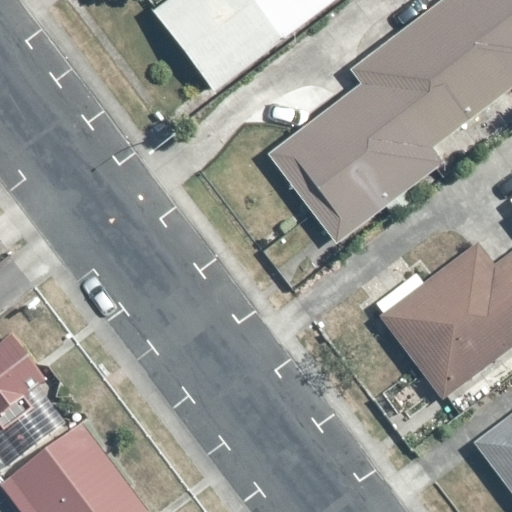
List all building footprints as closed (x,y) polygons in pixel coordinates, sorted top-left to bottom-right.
[(329,0),(162,0),(146,13),(207,93),(329,0)] [(511,83),(511,0),(432,0),(347,68),(355,81),(261,156),(333,246),(436,164),(426,151),(511,83)] [(511,199),(508,203),(511,208),(511,215),(511,216),(511,217),(511,253),(491,269),(473,245),(376,319),(440,403),(511,348),(511,199)] [(0,421),(49,386),(8,330),(0,335),(0,421)] [(511,412),(468,446),(511,502),(511,412)] [(141,511),(81,430),(5,485),(24,511),(141,511)]
